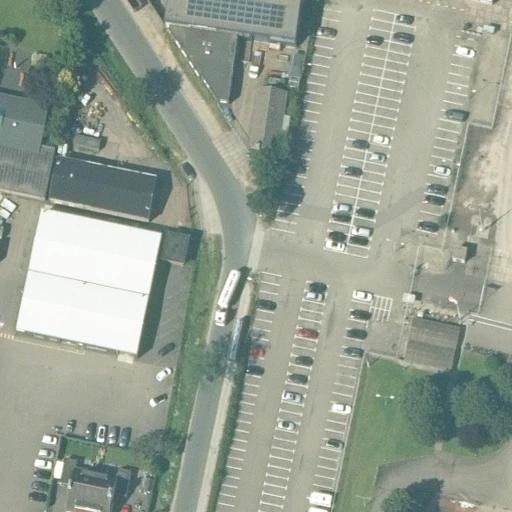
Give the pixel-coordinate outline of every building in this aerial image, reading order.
[(170,31),(196,35),(220,39),(238,41),(295,49),(304,0),(169,0),(165,30),(170,30),(170,31)] [(170,31),(169,36),(191,69),(196,35),(170,31)] [(191,69),(200,82),(202,80),(218,104),(229,105),(238,41),(220,39),(196,35),(191,69)] [(298,90),(302,71),(291,69),(289,79),(291,80),(289,89),(298,90)] [(257,91),(249,152),(280,156),(282,137),(289,138),(291,120),(285,119),(288,95),(285,95),(286,83),(265,80),(264,92),(257,91)] [(55,152),(39,149),(47,109),(0,99),(0,192),(5,194),(0,219),(35,227),(40,201),(45,202),(55,152)] [(59,163),(51,204),(151,225),(159,184),(59,163)] [(42,215),(18,334),(138,359),(163,240),(42,215)] [(188,242),(169,238),(164,261),(182,266),(188,242)] [(465,264),(468,252),(456,249),(453,262),(465,264)] [(89,511),(97,476),(76,472),(78,463),(65,461),(60,486),(72,488),(66,511),(89,511)] [(97,476),(89,511),(111,511),(115,497),(126,499),(131,474),(119,472),(117,480),(97,476)]
